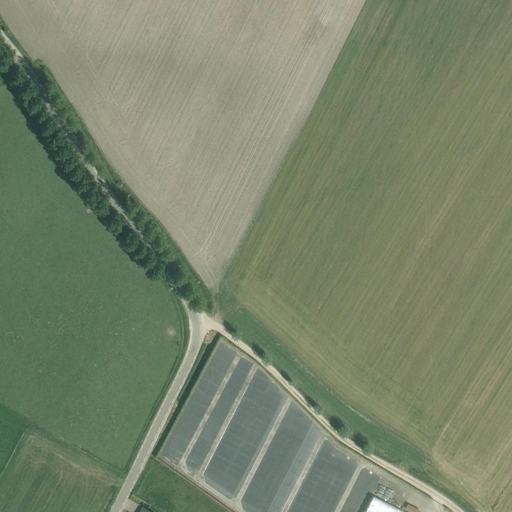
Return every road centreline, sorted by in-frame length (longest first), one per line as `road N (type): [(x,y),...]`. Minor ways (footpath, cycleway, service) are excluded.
road 1 (unclassified): [(0,26),(197,324)]
road 2 (track): [(197,324),(221,328),(338,431),(464,511)]
road 3 (unclassified): [(114,511),(195,346),(197,324)]
